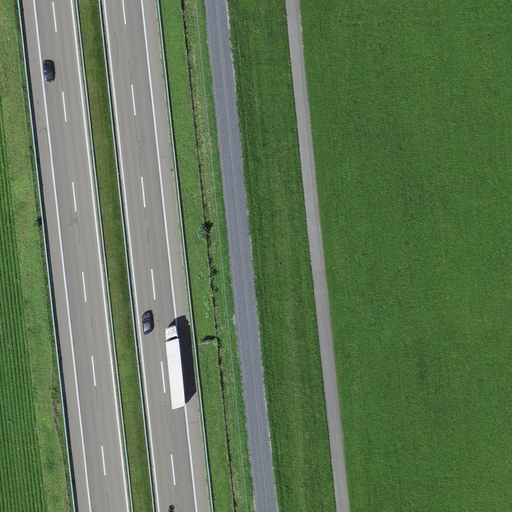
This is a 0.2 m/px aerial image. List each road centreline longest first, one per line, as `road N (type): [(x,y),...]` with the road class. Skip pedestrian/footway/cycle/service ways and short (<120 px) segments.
road 1 (motorway): [(50,0),(107,511)]
road 2 (motorway): [(177,511),(123,0)]
road 3 (track): [(295,0),(346,511)]
road 4 (track): [(216,0),(266,511)]
